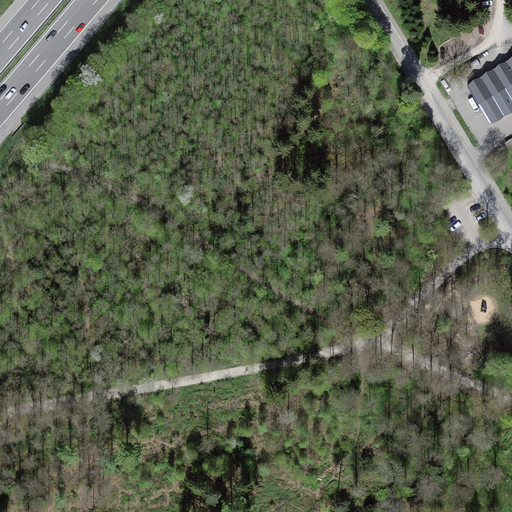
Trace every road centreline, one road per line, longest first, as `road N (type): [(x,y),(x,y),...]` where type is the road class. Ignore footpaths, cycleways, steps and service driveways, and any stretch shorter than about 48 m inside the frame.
road 1 (track): [(0,199),(35,166),(71,171),(144,203),(368,340)]
road 2 (track): [(0,415),(368,340)]
road 3 (unclassified): [(511,241),(368,0)]
road 4 (track): [(368,340),(467,254),(509,236)]
road 5 (track): [(368,340),(511,400)]
road 6 (motorway): [(0,106),(91,0)]
road 7 (track): [(500,0),(487,42),(419,83)]
